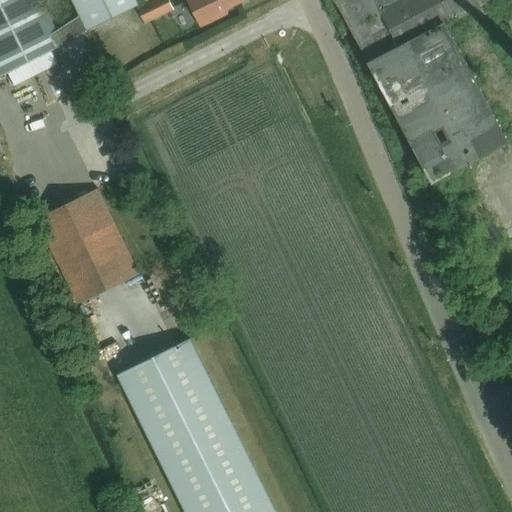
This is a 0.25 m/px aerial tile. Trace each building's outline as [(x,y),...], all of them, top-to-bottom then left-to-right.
[(0,0),(0,76),(64,45),(57,31),(41,0),(0,0)] [(88,30),(140,4),(137,0),(73,0),(81,16),(88,30)] [(155,0),(138,9),(139,10),(145,24),(174,10),(169,0),(155,0)] [(188,0),(201,27),(229,13),(227,10),(246,0),(188,0)] [(511,0),(338,0),(434,182),(510,142),(447,23),(490,0),(511,0),(511,3),(503,9),(511,28),(511,0)] [(57,31),(64,45),(88,30),(81,16),(57,31)] [(141,274),(99,188),(37,218),(79,304),(141,274)] [(276,511),(191,338),(118,374),(186,511),(276,511)]
